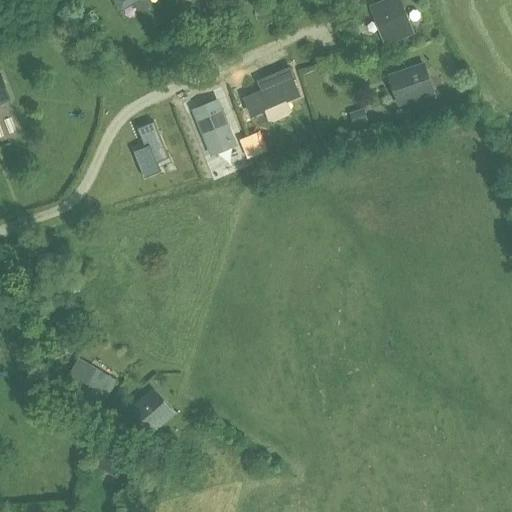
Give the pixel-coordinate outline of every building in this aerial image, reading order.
[(120,14),(144,0),(114,0),(112,1),(120,14)] [(386,43),(414,32),(401,0),(390,0),(372,7),(386,43)] [(430,93),(421,69),(392,80),(396,92),(402,90),(406,102),(430,93)] [(0,105),(12,100),(1,72),(0,71),(0,105)] [(269,95),(251,102),(259,121),(307,102),(301,86),(303,85),(298,72),(265,86),(269,95)] [(219,100),(196,108),(213,152),(235,143),(219,100)] [(169,158),(155,121),(138,128),(146,146),(134,151),(145,178),(162,171),(158,162),(169,158)] [(63,256),(57,238),(14,251),(20,269),(63,256)] [(46,330),(74,317),(68,305),(40,317),(46,330)] [(119,383),(94,369),(79,361),(65,385),(80,393),(105,407),(119,383)] [(152,432),(175,412),(154,388),(131,407),(152,432)] [(133,423),(125,415),(117,422),(125,430),(133,423)] [(134,452),(109,438),(93,467),(118,481),(134,452)]
